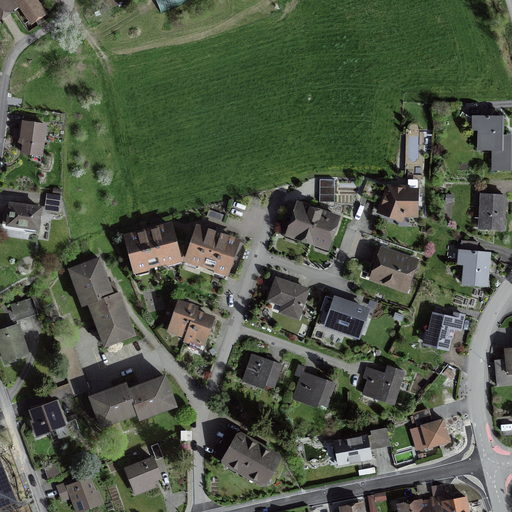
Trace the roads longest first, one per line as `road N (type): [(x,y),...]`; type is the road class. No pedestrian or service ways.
road 1 (residential): [(253,511),(486,464)]
road 2 (residential): [(486,464),(475,371),(482,335),(511,285)]
road 3 (residential): [(0,146),(17,49),(60,22),(69,0)]
road 4 (residential): [(41,511),(0,384)]
road 5 (residential): [(231,330),(346,369)]
